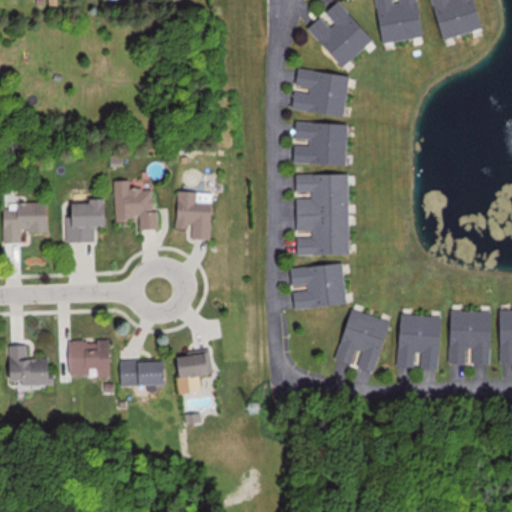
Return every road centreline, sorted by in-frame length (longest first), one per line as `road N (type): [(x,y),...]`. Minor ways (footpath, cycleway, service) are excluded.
road 1 (residential): [(283,0),(266,110),(265,327),(277,371),(308,385),(511,388)]
road 2 (residential): [(0,291),(188,284)]
